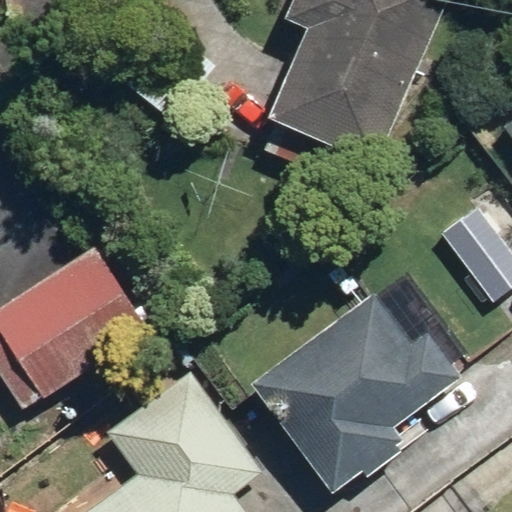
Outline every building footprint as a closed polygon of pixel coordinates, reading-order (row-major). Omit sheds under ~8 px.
[(374,169),(441,0),(290,0),(279,29),(303,39),(268,126),(374,169)] [(511,295),(511,247),(476,204),(434,239),(495,310),(511,295)] [(149,331),(91,250),(0,315),(0,343),(45,406),(149,331)] [(412,345),(370,292),(246,393),(333,501),(363,477),(367,481),(424,435),(412,420),(459,383),(422,337),(412,345)] [(257,471),(186,378),(105,432),(139,486),(98,511),(238,511),(226,495),(257,471)]
